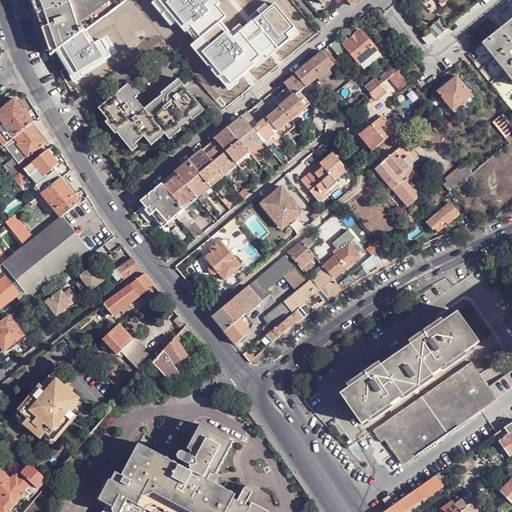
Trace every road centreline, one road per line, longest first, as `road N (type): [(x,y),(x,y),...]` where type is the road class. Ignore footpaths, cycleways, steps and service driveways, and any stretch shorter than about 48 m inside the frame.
road 1 (residential): [(370,0),(112,212)]
road 2 (tertiary): [(511,233),(398,286),(285,366)]
road 3 (residential): [(162,273),(337,128)]
road 4 (residential): [(203,321),(355,192)]
road 5 (tertiary): [(112,212),(24,66)]
